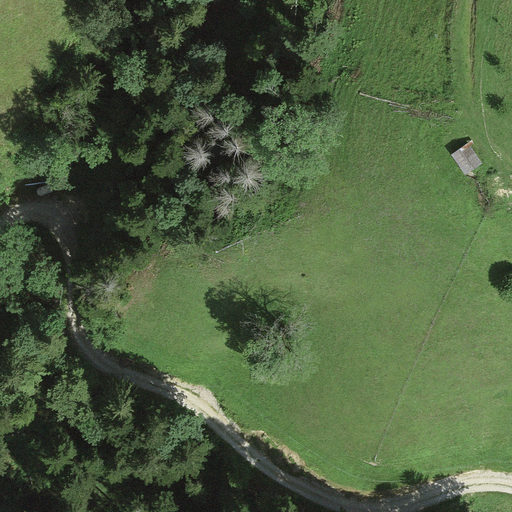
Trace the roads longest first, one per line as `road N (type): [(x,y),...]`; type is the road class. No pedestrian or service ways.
road 1 (track): [(371,511),(288,480),(184,397),(87,357),(75,326),(67,222),(57,209),(32,205),(0,227)]
road 2 (track): [(466,0),(467,108),(475,135),(511,173)]
road 3 (track): [(511,490),(471,490),(388,511)]
